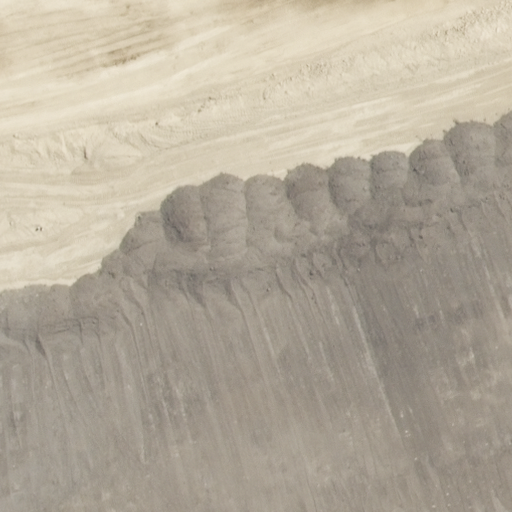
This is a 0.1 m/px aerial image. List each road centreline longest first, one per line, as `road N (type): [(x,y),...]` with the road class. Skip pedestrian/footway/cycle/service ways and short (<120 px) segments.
road 1 (unknown): [(219,511),(114,83)]
road 2 (unknown): [(381,0),(114,83)]
